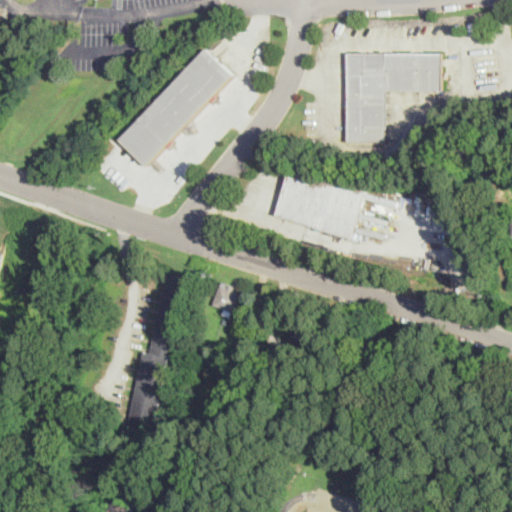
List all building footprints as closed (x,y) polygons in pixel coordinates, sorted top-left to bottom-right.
[(157,161),(151,167),(123,140),(210,49),(238,76),(157,161)] [(445,91),(389,91),(388,141),(349,142),(350,52),(445,53),(445,91)] [(510,162),(508,176),(488,174),(490,160),(510,162)] [(364,208),(354,239),(280,215),(295,168),(296,167),(369,191),(364,208)] [(195,277),(177,360),(171,359),(156,427),(132,421),(145,361),(147,351),(154,352),(171,272),(195,277)] [(237,307),(233,316),(233,318),(227,316),(224,324),(211,319),(226,282),(239,288),(237,291),(243,293),(237,307)] [(326,336),(322,352),(291,345),(295,329),(326,336)] [(272,385),(270,392),(263,390),(265,383),(272,385)] [(247,393),(243,414),(227,410),(229,402),(238,404),(240,392),(247,393)] [(227,427),(220,438),(201,425),(208,414),(227,427)] [(120,479),(116,487),(106,482),(109,474),(120,479)] [(99,501),(96,508),(88,505),(91,498),(99,501)] [(136,510),(135,511),(105,511),(107,509),(112,511),(115,502),(136,510)]
